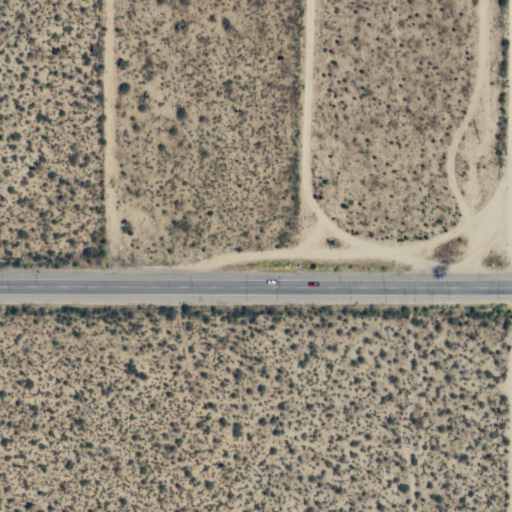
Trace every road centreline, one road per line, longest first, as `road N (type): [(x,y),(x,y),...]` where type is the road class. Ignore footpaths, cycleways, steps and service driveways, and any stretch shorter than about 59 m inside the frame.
road 1 (trunk): [(0,286),(511,288)]
road 2 (residential): [(480,0),(479,288)]
